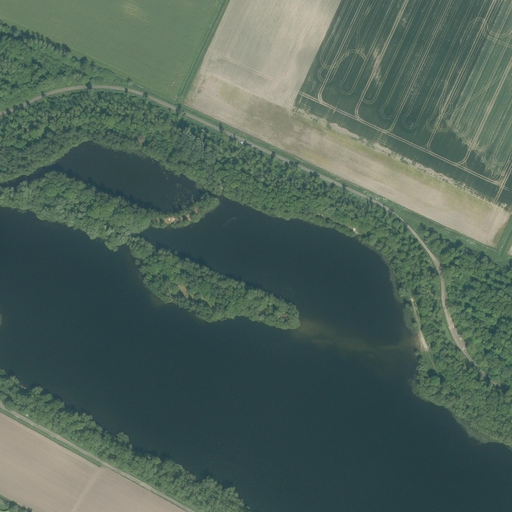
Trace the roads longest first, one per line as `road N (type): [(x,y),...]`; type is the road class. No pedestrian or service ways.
road 1 (unclassified): [(511,393),(477,371),(463,351),(432,257),(387,209),(110,86),(80,86),(0,114)]
road 2 (unclassified): [(0,406),(191,511)]
